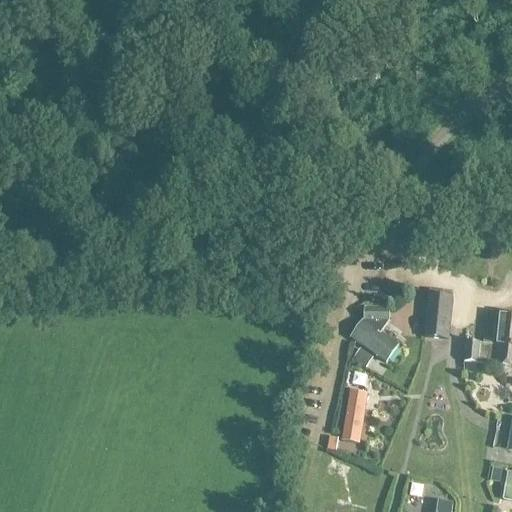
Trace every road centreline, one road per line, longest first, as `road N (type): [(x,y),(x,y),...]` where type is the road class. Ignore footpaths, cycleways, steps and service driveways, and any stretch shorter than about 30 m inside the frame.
road 1 (track): [(0,131),(91,183),(256,201),(322,224)]
road 2 (track): [(322,224),(196,244),(0,249)]
road 3 (unknown): [(387,511),(421,384),(454,342),(463,290)]
road 4 (unclassified): [(511,85),(438,141),(390,225)]
